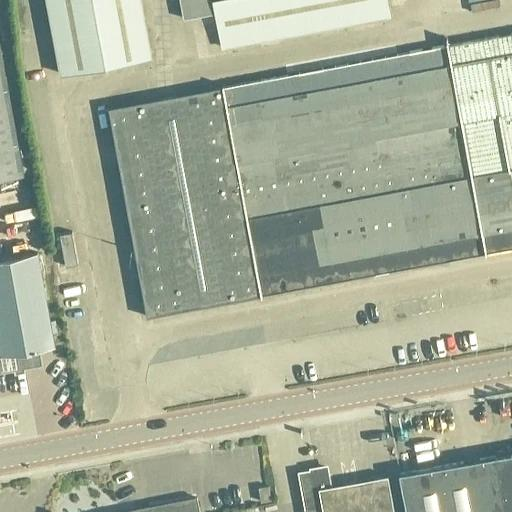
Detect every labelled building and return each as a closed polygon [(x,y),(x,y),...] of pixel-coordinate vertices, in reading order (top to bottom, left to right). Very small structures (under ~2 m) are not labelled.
[(48,0),(62,73),(152,56),(141,0),(48,0)] [(180,0),(184,20),(215,14),(222,50),(390,17),(387,0),(180,0)] [(148,317),(511,248),(511,34),(269,80),(261,81),(224,88),(110,110),(148,317)] [(0,179),(24,175),(35,173),(31,152),(20,155),(0,43),(0,179)] [(60,235),(67,268),(78,265),(72,233),(60,235)] [(36,253),(0,260),(0,371),(40,364),(38,349),(54,346),(36,253)] [(0,402),(0,429),(23,426),(19,399),(0,402)] [(407,511),(511,511),(511,452),(400,473),(407,511)] [(394,511),(388,475),(327,486),(324,467),(298,472),(304,511),(394,511)] [(261,502),(271,501),(268,486),(258,488),(261,502)] [(198,511),(196,498),(131,511),(198,511)]
